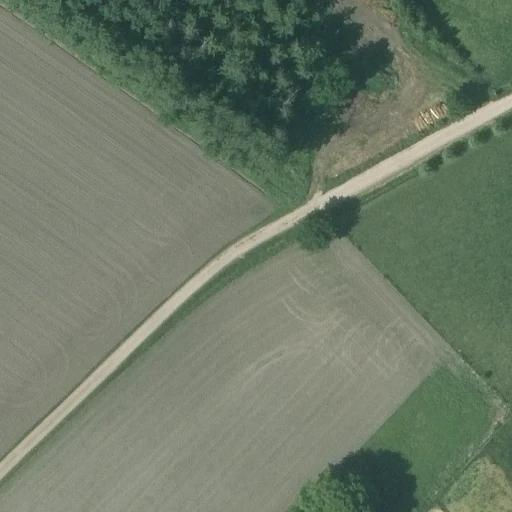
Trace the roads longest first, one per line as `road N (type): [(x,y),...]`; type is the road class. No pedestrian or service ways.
road 1 (track): [(0,468),(225,257),(511,103)]
road 2 (track): [(324,0),(405,69),(402,105),(338,145),(304,213)]
